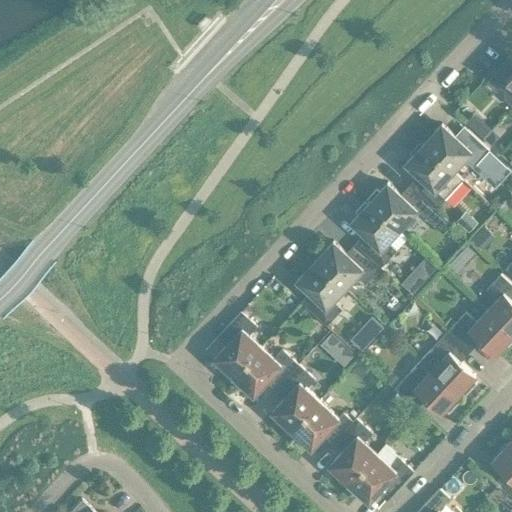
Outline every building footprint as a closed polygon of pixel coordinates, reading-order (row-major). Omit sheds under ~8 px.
[(511,70),(503,62),(486,81),(495,90),(499,86),(503,91),(503,97),(511,105),(511,70)] [(423,142),(453,170),(464,157),(473,165),(489,149),(467,129),(458,138),(441,123),(423,142)] [(490,145),(499,136),(491,129),(483,138),(490,145)] [(453,170),(423,142),(405,162),(416,172),(407,182),(431,204),(434,208),(443,198),(444,199),(462,179),(462,178),(453,170)] [(431,204),(407,182),(398,192),(387,181),(368,201),(398,229),(416,209),(432,224),(441,214),(434,208),(431,204)] [(380,266),(396,249),(387,241),(398,229),(368,201),(350,221),(367,236),(358,246),(380,266)] [(471,217),(462,226),(468,232),(477,222),(471,217)] [(451,224),(445,231),(452,237),(458,230),(451,224)] [(380,266),(358,246),(349,255),(332,240),(314,260),(344,287),(356,275),(364,283),(371,276),(374,279),(384,269),(380,266)] [(466,264),(457,255),(447,265),(456,274),(466,264)] [(344,287),(314,260),(296,279),(313,295),(304,304),(326,325),(341,308),(332,300),(344,287)] [(413,269),(401,283),(412,293),(424,280),(413,269)] [(498,297),(486,310),(511,334),(511,299),(511,298),(511,297),(511,284),(500,273),(487,287),(498,297)] [(304,317),(310,310),(303,304),(297,311),(304,317)] [(219,368),(230,379),(261,346),(248,334),(256,325),(240,310),(220,332),(229,340),(213,357),(222,365),(219,368)] [(511,334),(486,310),(475,321),(465,311),(448,329),(466,346),(476,335),(495,353),(511,334)] [(361,349),(383,326),(371,315),(350,339),(361,349)] [(466,346),(448,329),(421,358),(458,393),(460,391),(464,395),(476,382),(472,378),(475,374),(456,357),(466,346)] [(320,344),(328,351),(338,339),(331,332),(320,344)] [(261,346),(230,379),(242,389),(245,386),(253,394),(268,377),(278,385),(298,363),(282,348),(273,357),(261,346)] [(456,395),(458,393),(421,358),(394,387),(412,404),(422,394),(441,411),(444,408),(448,412),(460,399),(456,395)] [(298,363),(278,385),(287,394),(271,411),(279,418),(276,421),(288,432),(319,399),(306,387),(314,378),(298,363)] [(391,370),(385,376),(393,385),(399,379),(391,370)] [(319,399),(288,432),(299,443),(302,440),(311,447),(326,430),(335,439),(352,420),(343,412),(338,417),(319,399)] [(430,425),(417,413),(408,423),(421,434),(430,425)] [(345,486),(376,452),(364,441),(372,432),(355,417),(352,420),(335,439),(344,447),(329,464),(337,472),(334,475),(345,486)] [(511,443),(509,440),(492,459),(511,477),(511,478),(505,486),(511,492),(511,443)] [(376,452),(345,486),(357,496),(360,493),(368,501),(384,484),(393,492),(413,470),(397,455),(389,464),(376,452)] [(415,511),(440,511),(437,509),(449,497),(439,487),(415,511)] [(95,511),(80,498),(67,511),(95,511)]
